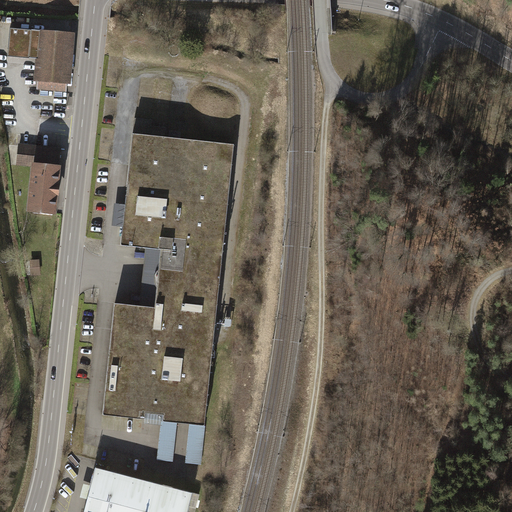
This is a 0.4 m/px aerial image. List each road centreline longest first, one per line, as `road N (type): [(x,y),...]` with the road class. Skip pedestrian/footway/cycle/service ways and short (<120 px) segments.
road 1 (secondary): [(94,0),(47,455),(33,511)]
road 2 (track): [(291,511),(321,337),(320,193),(332,80)]
road 3 (residential): [(443,21),(412,79),(368,97),(343,90),(328,73),(320,7)]
road 4 (track): [(511,269),(484,281),(472,309),(479,348),(511,379)]
